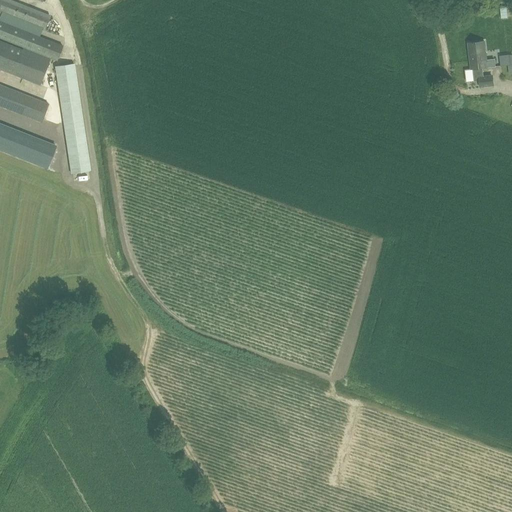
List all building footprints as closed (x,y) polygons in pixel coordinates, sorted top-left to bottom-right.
[(0,0),(0,12),(45,30),(51,16),(10,0),(0,0)] [(510,7),(503,8),(505,18),(511,17),(510,7)] [(0,37),(57,60),(63,45),(0,20),(0,37)] [(51,60),(0,40),(0,70),(40,87),(51,60)] [(484,41),(468,43),(471,69),(473,69),(474,81),(480,80),(480,86),(493,85),(492,76),(483,77),(482,68),(487,67),(484,41)] [(511,64),(511,55),(508,56),(500,56),(501,66),(509,65),(511,64)] [(55,66),(71,174),(91,171),(75,63),(55,66)] [(48,104),(0,85),(0,106),(40,123),(48,104)] [(50,145),(0,125),(0,151),(41,168),(50,145)]
